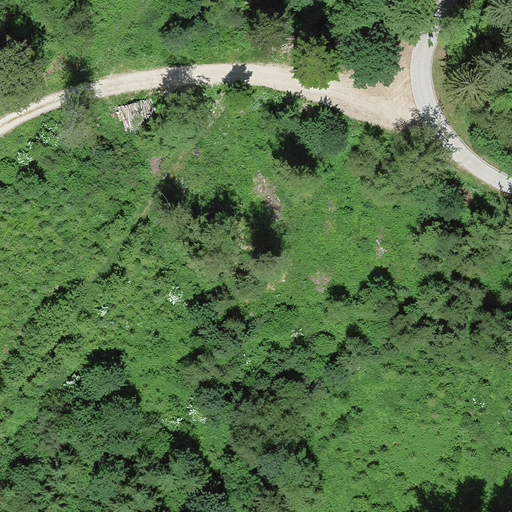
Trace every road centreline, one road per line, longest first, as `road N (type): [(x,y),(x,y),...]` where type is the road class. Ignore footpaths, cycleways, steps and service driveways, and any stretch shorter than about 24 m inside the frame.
road 1 (track): [(445,136),(315,81),(242,71),(88,92),(0,128)]
road 2 (unclassified): [(446,0),(421,55),(428,111),(470,161),(511,185)]
